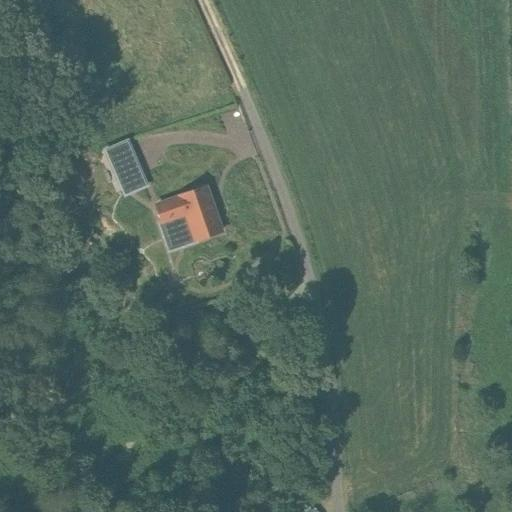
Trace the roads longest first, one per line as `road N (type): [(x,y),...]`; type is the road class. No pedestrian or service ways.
road 1 (unclassified): [(339,511),(328,373),(308,275),(246,103)]
road 2 (track): [(0,388),(96,511)]
